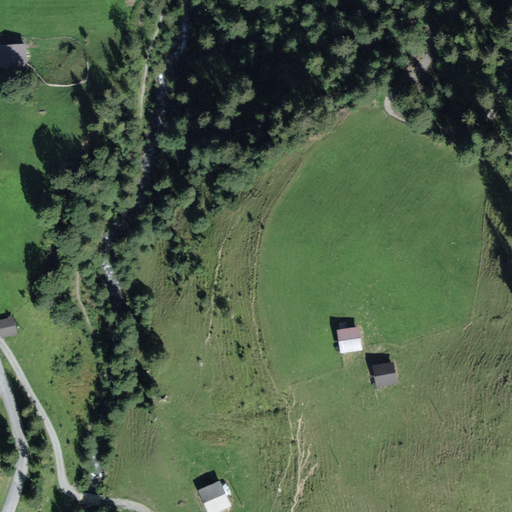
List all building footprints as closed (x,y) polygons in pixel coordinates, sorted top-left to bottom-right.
[(26,47),(0,48),(0,65),(27,64),(26,47)] [(12,319),(0,322),(3,336),(16,333),(12,319)] [(357,330),(341,333),(343,350),(360,348),(357,330)] [(392,363),(376,366),(379,385),(395,382),(392,363)] [(227,504),(217,483),(202,490),(212,511),(227,504)]
